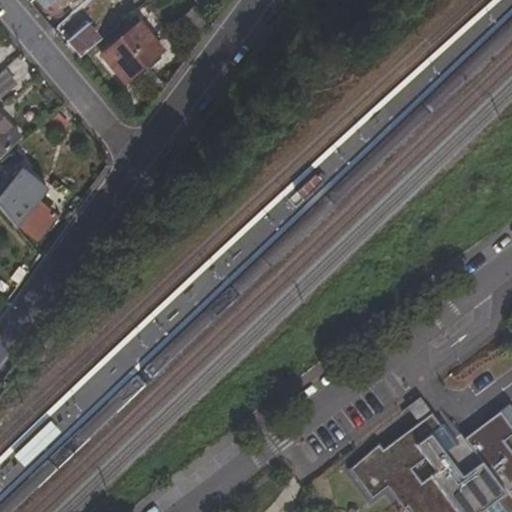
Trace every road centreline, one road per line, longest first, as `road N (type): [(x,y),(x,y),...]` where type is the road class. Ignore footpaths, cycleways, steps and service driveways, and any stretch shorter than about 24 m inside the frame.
road 1 (residential): [(511,268),(186,511)]
road 2 (residential): [(0,338),(137,163)]
road 3 (residential): [(0,0),(137,163)]
road 4 (residential): [(137,163),(264,0)]
